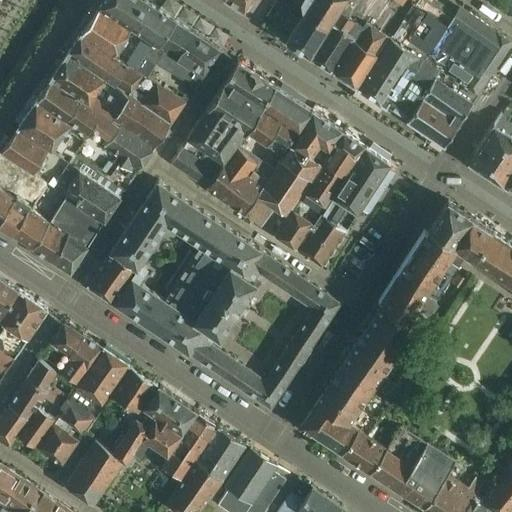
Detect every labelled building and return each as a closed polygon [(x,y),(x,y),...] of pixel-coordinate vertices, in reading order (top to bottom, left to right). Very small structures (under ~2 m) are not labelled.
[(148,0),(102,0),(100,4),(145,34),(162,9),(148,0)] [(228,0),(247,12),(252,5),(249,3),(251,0),(228,0)] [(298,0),(303,3),(305,11),(299,19),(291,14),(284,25),(292,30),(287,38),(309,53),(344,0),(298,0)] [(344,0),(309,53),(333,69),(335,69),(334,70),(356,85),(357,84),(359,85),(358,86),(412,0),(344,0)] [(460,5),(452,0),(412,0),(358,86),(385,105),(387,103),(409,117),(407,118),(445,143),(474,101),(511,41),(497,31),(460,5)] [(99,6),(82,28),(133,62),(143,46),(149,36),(145,34),(100,4),(99,6)] [(181,74),(189,62),(184,58),(178,55),(195,30),(176,18),(162,9),(145,34),(149,36),(143,46),(133,62),(186,98),(203,73),(195,66),(187,78),(181,74)] [(186,98),(133,62),(82,28),(69,48),(131,90),(172,118),(186,98)] [(220,47),(195,30),(178,55),(184,58),(189,62),(195,66),(203,73),(220,47)] [(52,75),(51,76),(86,101),(85,102),(95,109),(96,108),(153,148),(171,121),(172,118),(131,90),(69,48),(52,75)] [(276,85),(238,60),(187,137),(170,161),(208,187),(232,151),(276,85)] [(18,127),(2,151),(1,152),(33,173),(51,185),(50,185),(62,193),(68,197),(75,201),(76,200),(104,219),(153,148),(96,108),(95,109),(85,102),(86,101),(51,76),(38,97),(37,99),(19,125),(18,127)] [(276,85),(245,131),(283,158),(292,145),(288,143),(312,108),(310,107),(276,85)] [(264,187),(259,194),(273,203),(288,212),(320,163),(321,163),(325,156),(342,129),(312,108),(288,143),(292,145),(283,158),(276,169),(264,187)] [(487,172),(511,135),(501,128),(509,116),(501,112),(469,160),(487,172)] [(320,163),(288,212),(274,234),(297,249),(310,228),(321,211),(322,212),(347,174),(345,173),(366,144),(342,129),(325,156),(321,163),(320,163)] [(504,184),(511,170),(511,135),(487,172),(504,184)] [(232,151),(208,187),(230,202),(238,189),(242,192),(251,178),(264,187),(276,169),(238,143),(232,151)] [(366,144),(345,173),(347,174),(322,212),(347,228),(361,206),(369,212),(396,171),(387,166),(391,161),(366,144)] [(259,194),(264,187),(251,178),(242,192),(238,189),(230,202),(245,213),(253,201),(257,196),(259,194)] [(303,357),(304,358),(309,350),(308,350),(340,301),(261,248),(158,179),(111,250),(138,268),(133,276),(132,275),(114,300),(116,302),(115,303),(271,406),(303,357)] [(31,210),(0,188),(0,225),(14,235),(31,210)] [(62,193),(55,203),(61,207),(68,197),(62,193)] [(257,196),(253,201),(261,207),(267,212),(273,203),(259,194),(257,196)] [(103,221),(75,201),(68,197),(61,207),(52,221),(88,245),(103,221)] [(456,244),(474,217),(448,200),(430,227),(456,244)] [(253,201),(245,213),(253,218),(261,207),(253,201)] [(261,207),(253,218),(261,224),(269,213),(267,212),(261,207)] [(31,210),(14,235),(33,248),(50,221),(33,209),(32,210),(31,210)] [(310,228),(297,249),(321,265),(346,230),(347,228),(322,212),(321,211),(310,228)] [(435,302),(467,253),(464,251),(465,250),(469,245),(472,247),(474,244),(480,248),(494,230),(474,217),(456,244),(413,308),(429,320),(430,318),(429,317),(438,305),(435,302)] [(69,234),(50,221),(33,248),(53,261),(69,234)] [(430,227),(382,301),(407,317),(413,308),(456,244),(430,227)] [(469,245),(465,250),(464,251),(467,253),(511,282),(511,242),(494,230),(480,248),(474,244),(472,247),(469,245)] [(88,247),(69,234),(53,261),(70,273),(88,247)] [(138,268),(111,250),(88,283),(114,300),(132,275),(133,276),(138,268)] [(461,286),(466,278),(458,272),(452,280),(461,286)] [(0,316),(1,315),(18,288),(0,276),(0,316)] [(0,322),(3,325),(0,329),(0,346),(14,356),(48,309),(18,288),(1,315),(0,316),(0,322)] [(382,374),(415,323),(423,328),(429,320),(413,308),(407,317),(382,301),(344,360),(376,382),(395,395),(406,379),(394,370),(388,378),(382,374)] [(64,321),(48,344),(62,354),(55,364),(65,371),(69,366),(73,360),(68,356),(83,333),(64,321)] [(69,366),(65,371),(77,380),(74,385),(76,386),(83,376),(103,347),(102,346),(83,333),(68,356),(73,360),(69,366)] [(0,346),(0,376),(14,356),(0,346)] [(131,366),(103,347),(83,376),(76,386),(74,385),(68,394),(88,408),(90,405),(101,413),(104,409),(103,408),(112,394),(131,366)] [(37,361),(9,403),(29,415),(36,404),(38,405),(44,396),(54,402),(50,408),(58,414),(56,417),(58,418),(63,411),(59,408),(67,396),(50,385),(59,372),(39,358),(37,361)] [(376,382),(344,360),(325,388),(357,410),(376,382)] [(131,366),(112,394),(127,405),(120,416),(132,424),(159,385),(131,366)] [(114,452),(112,450),(104,462),(116,470),(123,460),(125,461),(133,449),(138,453),(147,440),(168,454),(196,410),(159,385),(132,424),(114,452)] [(357,410),(325,388),(300,425),(311,433),(328,409),(348,422),(349,423),(350,422),(357,410)] [(36,404),(29,415),(16,434),(36,447),(62,464),(77,440),(66,433),(73,424),(77,422),(88,430),(101,413),(90,405),(88,408),(68,394),(67,396),(59,408),(63,411),(58,418),(56,417),(38,405),(36,404)] [(29,415),(9,403),(0,416),(0,439),(8,445),(16,434),(29,415)] [(349,423),(348,422),(328,409),(311,433),(343,454),(360,429),(350,422),(349,423)] [(196,410),(168,454),(161,464),(182,477),(195,459),(218,424),(196,410)] [(218,424),(195,459),(223,478),(246,442),(223,427),(218,424)] [(384,449),(370,472),(422,505),(445,471),(446,472),(455,459),(427,440),(426,441),(417,435),(412,444),(397,434),(402,425),(400,424),(386,446),(386,447),(384,449)] [(386,446),(360,429),(343,454),(370,472),(384,449),(386,447),(386,446)] [(95,439),(67,482),(72,488),(94,503),(100,494),(116,470),(104,462),(112,450),(95,439)] [(251,446),(226,484),(229,486),(218,503),(231,511),(263,511),(286,478),(279,474),(283,467),(251,446)] [(511,457),(506,466),(496,481),(495,480),(494,482),(511,494),(511,457)] [(195,459),(182,477),(165,503),(179,511),(199,511),(205,504),(223,478),(195,459)] [(22,476),(2,463),(0,465),(0,500),(4,503),(22,476)] [(445,471),(422,505),(431,511),(460,511),(474,493),(475,494),(486,478),(477,472),(468,486),(448,473),(446,472),(445,471)] [(25,511),(41,489),(22,476),(4,503),(16,511),(25,511)] [(511,511),(511,494),(494,482),(482,499),(482,500),(499,511),(511,511)] [(339,511),(338,511),(341,505),(342,505),(313,486),(303,500),(291,491),(277,511),(339,511)] [(41,489),(25,511),(53,511),(60,502),(41,489)] [(474,493),(460,511),(499,511),(482,500),(482,499),(475,494),(474,493)] [(108,511),(114,503),(100,494),(94,503),(107,511),(108,511)] [(74,511),(60,502),(53,511),(74,511)]
